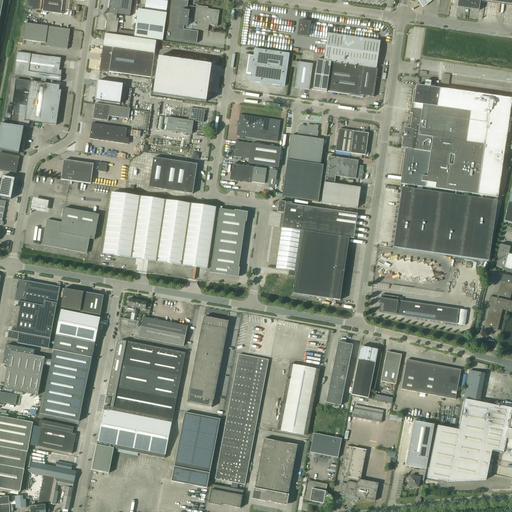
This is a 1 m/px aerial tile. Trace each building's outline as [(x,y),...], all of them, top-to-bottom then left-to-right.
[(29,0),(28,8),(38,10),(39,0),(29,0)] [(64,1),(64,0),(43,0),(42,12),(62,15),(68,15),(70,2),(64,1)] [(109,0),(108,13),(105,34),(117,35),(119,19),(116,19),(117,15),(130,17),(132,0),(109,0)] [(154,0),(145,0),(144,11),(138,10),(134,37),(162,41),(166,14),(168,2),(154,0)] [(511,0),(458,0),(457,8),(479,11),(480,1),(511,5),(511,0)] [(217,27),(219,11),(207,10),(208,8),(196,6),(195,10),(193,10),(191,9),(190,9),(188,8),(187,7),(185,7),(184,6),(182,5),(181,4),(179,4),(178,3),(176,3),(175,3),(173,3),(172,2),(171,2),(166,39),(195,43),(197,30),(208,32),(208,26),(217,27)] [(298,35),(308,37),(310,23),(300,21),(298,35)] [(67,50),(70,30),(25,23),(23,40),(45,43),(45,44),(47,47),(67,50)] [(103,46),(99,71),(151,78),(156,42),(105,34),(103,46)] [(324,60),(331,62),(376,69),(380,42),(328,34),(324,60)] [(284,86),(289,54),(254,49),(253,56),(249,55),(246,74),(251,75),(250,81),(284,86)] [(62,71),(59,71),(61,59),(17,53),(14,75),(41,79),(46,80),(61,82),(61,77),(62,71)] [(158,57),(153,95),(206,103),(211,65),(158,57)] [(326,92),(326,91),(331,62),(324,60),(317,59),(312,90),(326,92)] [(309,90),(313,64),(298,62),(295,88),(309,90)] [(331,62),(326,91),(351,95),(351,96),(363,98),(363,96),(374,97),(378,69),(376,69),(331,62)] [(0,124),(0,150),(19,154),(24,127),(25,121),(30,122),(56,126),(61,91),(59,91),(60,86),(46,84),(46,80),(41,79),(41,83),(31,82),(16,79),(9,125),(5,124),(3,124),(0,124)] [(98,81),(96,100),(120,104),(123,84),(98,81)] [(404,128),(401,148),(407,149),(406,156),(402,184),(417,187),(423,187),(427,188),(431,188),(453,192),(459,193),(469,194),(473,194),(477,195),(480,196),(483,196),(498,198),(509,119),(511,118),(511,106),(511,107),(511,99),(440,89),(430,87),(431,82),(430,81),(426,81),(425,81),(424,87),(416,85),(413,104),(413,109),(411,109),(410,114),(412,114),(410,129),(404,128)] [(130,109),(110,106),(95,104),(92,119),(108,121),(108,116),(128,119),(130,109)] [(188,121),(168,118),(167,125),(166,131),(191,134),(193,121),(203,123),(205,110),(190,108),(188,121)] [(277,142),(280,121),(240,115),(236,136),(277,142)] [(129,139),(126,138),(127,128),(92,123),(90,139),(128,145),(129,139)] [(291,135),(288,156),(282,197),(318,202),(323,166),(320,165),(324,140),(316,139),(316,136),(317,137),(318,126),(311,125),(310,127),(300,125),(299,133),(299,136),(291,135)] [(338,129),(338,130),(336,148),(335,151),(350,153),(365,155),(368,134),(353,132),(338,129)] [(281,148),(236,142),(233,157),(249,159),(248,164),(278,168),(281,148)] [(0,153),(0,170),(16,173),(19,157),(0,153)] [(325,178),(335,179),(335,176),(361,180),(363,166),(358,165),(358,161),(328,156),(325,178)] [(193,194),(197,164),(153,158),(149,187),(193,194)] [(91,184),(94,164),(64,160),(61,180),(91,184)] [(98,171),(106,172),(107,164),(99,162),(98,171)] [(275,186),(277,171),(232,164),(230,179),(269,185),(275,186)] [(0,182),(0,197),(11,199),(15,179),(2,176),(1,183),(0,182)] [(35,183),(40,183),(39,188),(51,191),(54,179),(36,176),(35,183)] [(334,184),(335,179),(325,178),(324,183),(321,202),(323,203),(338,205),(357,208),(360,188),(334,184)] [(402,188),(393,248),(488,261),(497,201),(482,199),(483,196),(480,196),(479,199),(472,198),(472,196),(473,194),(469,194),(469,197),(458,196),(459,193),(453,192),(452,195),(430,192),(431,188),(427,188),(427,191),(422,191),(423,187),(417,187),(417,188),(417,190),(402,188)] [(216,208),(140,197),(112,193),(103,254),(208,269),(216,208)] [(34,197),(32,207),(47,210),(49,200),(34,197)] [(282,228),(276,268),(289,270),(289,276),(295,277),(293,294),(324,298),(332,299),(340,301),(344,273),(344,272),(345,267),(346,267),(346,266),(345,266),(349,238),(354,239),(357,214),(337,211),(338,205),(323,203),(322,209),(315,208),(291,205),(292,203),(279,201),(279,202),(277,212),(284,213),(284,214),(282,228)] [(94,240),(99,215),(64,208),(61,223),(47,220),(42,245),(87,253),(89,239),(94,240)] [(247,213),(219,209),(210,273),(238,277),(247,213)] [(499,256),(496,267),(511,270),(511,254),(509,254),(510,247),(500,245),(497,256),(499,256)] [(498,298),(509,301),(511,290),(511,276),(502,274),(501,281),(502,282),(498,298)] [(51,335),(60,288),(27,281),(19,280),(18,284),(17,284),(16,289),(17,289),(14,301),(18,301),(17,307),(20,308),(16,328),(13,327),(12,332),(50,339),(51,335)] [(104,296),(84,293),(64,289),(61,309),(100,316),(104,296)] [(444,307),(411,303),(399,301),(398,301),(399,297),(381,295),(381,298),(380,298),(379,304),(380,304),(379,312),(396,315),(396,314),(397,314),(397,316),(442,322),(444,307)] [(511,301),(509,301),(498,298),(490,296),(488,305),(490,305),(484,329),(495,332),(501,308),(511,310),(511,301)] [(137,308),(138,301),(129,299),(128,306),(127,306),(127,308),(134,310),(136,310),(137,308)] [(147,303),(138,301),(137,308),(145,309),(147,303)] [(16,328),(20,308),(13,306),(10,327),(16,328)] [(61,311),(56,335),(54,350),(41,414),(79,422),(92,358),(95,344),(100,318),(61,311)] [(184,346),(188,327),(143,317),(139,338),(144,339),(144,338),(184,346)] [(228,322),(204,317),(187,403),(188,403),(211,408),(212,408),(228,322)] [(17,343),(26,345),(48,349),(49,346),(50,339),(9,331),(7,339),(18,340),(17,343)] [(114,363),(181,376),(185,353),(122,341),(118,343),(114,363)] [(338,342),(337,350),(344,351),(345,344),(338,342)] [(353,345),(345,344),(344,351),(351,353),(353,345)] [(38,395),(45,358),(34,356),(35,350),(7,345),(3,364),(8,365),(4,389),(38,395)] [(368,398),(375,364),(378,350),(361,347),(358,361),(351,395),(368,398)] [(337,350),(335,356),(342,358),(344,351),(337,350)] [(351,353),(344,351),(342,358),(350,359),(351,353)] [(396,385),(402,355),(387,352),(381,382),(396,385)] [(239,355),(215,479),(232,482),(238,483),(245,485),(260,406),(268,361),(240,355),(239,355)] [(341,365),(342,358),(335,356),(334,363),(341,365)] [(350,359),(342,358),(341,365),(348,366),(350,359)] [(409,391),(415,361),(407,360),(401,390),(409,391)] [(461,370),(415,361),(409,391),(455,400),(461,370)] [(109,386),(176,400),(181,376),(114,363),(109,386)] [(339,374),(341,365),(334,363),(332,373),(339,374)] [(319,370),(290,365),(277,431),(307,436),(319,370)] [(348,366),(341,365),(339,374),(347,376),(348,366)] [(463,399),(464,399),(479,402),(485,374),(469,371),(463,399)] [(337,384),(339,374),(332,373),(330,382),(337,384)] [(339,374),(337,384),(345,385),(347,376),(339,374)] [(336,390),(337,384),(330,382),(329,389),(336,390)] [(345,385),(337,384),(336,390),(343,392),(345,385)] [(113,398),(111,407),(172,420),(176,400),(109,386),(107,397),(113,398)] [(334,397),(336,390),(329,389),(327,396),(334,397)] [(342,399),(343,392),(336,390),(334,397),(342,399)] [(0,402),(16,406),(18,396),(0,392),(0,402)] [(391,404),(392,398),(373,394),(372,400),(391,404)] [(334,397),(327,396),(326,403),(333,405),(334,397)] [(340,406),(342,399),(334,397),(333,405),(340,406)] [(438,424),(427,478),(448,482),(486,480),(487,473),(490,474),(492,464),(489,464),(491,451),(504,454),(503,459),(511,460),(511,408),(479,402),(464,399),(458,428),(438,424)] [(172,420),(111,407),(105,406),(97,446),(114,449),(164,459),(172,420)] [(354,409),(353,417),(381,423),(383,415),(354,409)] [(221,420),(184,413),(171,481),(207,489),(221,420)] [(0,445),(28,451),(33,423),(0,416),(0,445)] [(72,454),(76,435),(73,434),(74,428),(40,421),(38,427),(41,428),(37,447),(72,454)] [(413,421),(407,456),(408,457),(407,465),(415,467),(415,468),(426,470),(434,425),(413,421)] [(342,439),(314,434),(310,453),(338,458),(342,439)] [(264,439),(253,499),(286,505),(297,445),(264,439)] [(0,488),(20,492),(28,451),(0,445),(0,488)] [(109,474),(114,449),(97,446),(92,470),(109,474)] [(343,498),(347,501),(347,502),(348,503),(349,503),(350,503),(350,502),(351,502),(351,501),(358,501),(358,499),(375,502),(378,484),(361,480),(366,450),(347,447),(341,476),(343,477),(340,495),(343,496),(343,498)] [(56,468),(71,471),(72,465),(57,462),(56,468)] [(32,463),(30,473),(44,476),(54,478),(48,504),(54,505),(58,486),(66,487),(62,509),(63,509),(68,510),(73,488),(76,474),(76,472),(71,471),(56,468),(32,463)] [(410,476),(408,486),(409,486),(409,487),(409,488),(410,488),(411,488),(412,488),(413,487),(418,488),(419,480),(423,481),(425,471),(420,470),(418,478),(410,476)] [(38,502),(48,504),(54,478),(44,476),(38,502)] [(327,494),(327,493),(327,492),(326,492),(328,485),(309,481),(306,495),(305,495),(305,496),(304,497),(304,499),(304,500),(305,500),(305,501),(323,504),(324,504),(325,504),(326,503),(327,494)] [(244,491),(212,485),(209,502),(212,502),(212,504),(218,505),(219,504),(234,507),(240,508),(244,491)] [(15,496),(16,509),(26,508),(26,500),(23,500),(23,496),(15,496)] [(0,505),(10,505),(9,497),(0,497),(0,505)]
